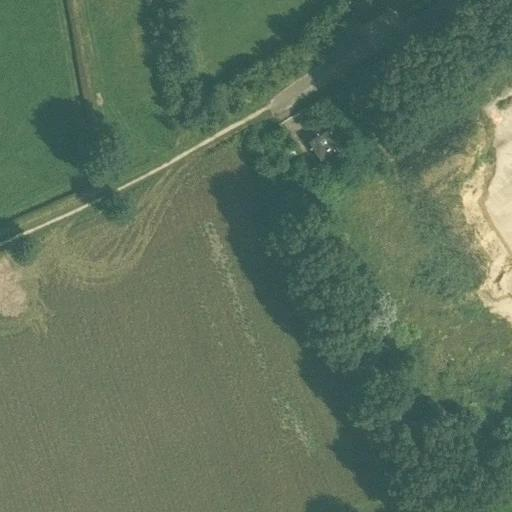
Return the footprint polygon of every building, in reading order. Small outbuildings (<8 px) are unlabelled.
[(342,145),(331,127),(309,141),(320,159),(342,145)] [(199,470),(178,473),(184,511),(198,511),(198,509),(219,505),(212,464),(199,466),(199,470)] [(166,475),(143,479),(148,511),(177,511),(184,511),(178,473),(177,469),(166,471),(166,475)] [(130,481),(108,485),(112,511),(148,511),(143,479),(143,475),(129,477),(130,481)] [(226,478),(216,480),(217,488),(228,486),(226,478)] [(96,487),(74,490),(77,511),(112,511),(108,485),(108,481),(95,483),(96,487)] [(62,492),(39,496),(41,511),(77,511),(74,490),(73,486),(61,488),(62,492)] [(228,486),(217,488),(218,497),(229,495),(228,486)] [(229,495),(218,497),(220,505),(231,503),(229,495)] [(231,503),(220,505),(220,511),(227,511),(232,511),(231,503)]
